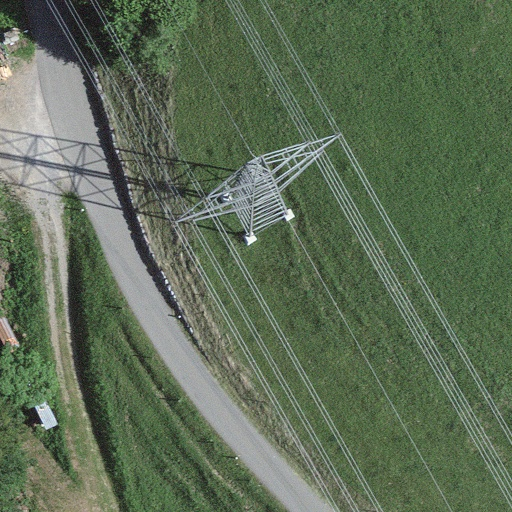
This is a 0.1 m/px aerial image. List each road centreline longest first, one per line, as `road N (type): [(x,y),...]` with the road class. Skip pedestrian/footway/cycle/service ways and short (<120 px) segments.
road 1 (unclassified): [(312,511),(203,391),(157,318),(79,134),(45,0)]
road 2 (track): [(79,134),(51,183),(52,245),(88,455),(111,511)]
